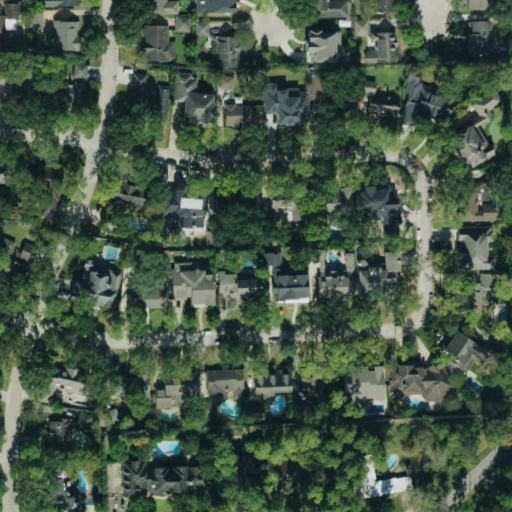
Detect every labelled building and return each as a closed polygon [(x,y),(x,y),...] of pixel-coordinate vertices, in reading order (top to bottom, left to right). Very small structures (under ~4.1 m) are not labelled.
[(147,0),(148,13),(177,12),(176,0),(147,0)] [(228,0),(207,0),(207,17),(232,17),(232,3),(229,3),(228,0)] [(349,17),(350,0),(313,0),(313,17),(349,17)] [(393,10),(393,0),(353,0),(353,10),(393,10)] [(465,0),(466,9),(488,9),(487,0),(465,0)] [(0,43),(9,43),(8,29),(16,29),(15,3),(0,3),(0,43)] [(29,26),(42,26),(42,10),(28,11),(29,26)] [(175,15),(174,31),(188,31),(189,16),(175,15)] [(368,32),(368,19),(352,19),(353,36),(367,35),(368,61),(395,60),(394,31),(368,32)] [(77,50),(77,21),(53,20),(52,50),(77,50)] [(465,53),(490,54),(491,20),(466,20),(465,53)] [(207,36),(208,21),(194,21),(194,35),(207,36)] [(174,60),(174,40),(167,40),(167,25),(142,24),(141,60),(174,60)] [(347,44),(336,45),(336,30),(305,31),(306,52),(309,52),(309,63),(348,62),(347,44)] [(216,67),(238,66),(238,36),(215,36),(216,67)] [(4,95),(82,103),(86,64),(60,61),(57,88),(35,85),(37,68),(24,66),(23,83),(13,82),(15,68),(0,66),(0,82),(5,83),(4,95)] [(415,114),(447,118),(450,97),(434,95),(435,86),(418,84),(419,70),(408,69),(401,118),(414,120),(415,114)] [(309,101),(328,100),(327,70),(308,71),(309,101)] [(172,100),(182,101),(180,121),(211,124),(213,94),(195,92),(196,74),(174,72),(172,100)] [(147,74),(131,73),(129,106),(146,107),(147,74)] [(217,88),(232,89),(232,75),(217,75),(217,88)] [(359,114),(396,115),(397,95),(374,94),(374,81),(360,80),(359,114)] [(307,123),(307,89),(277,88),(277,83),(263,83),(263,113),(275,114),(275,123),(307,123)] [(477,114),(471,118),(477,127),(492,115),(488,110),(501,100),(491,87),(469,104),(477,114)] [(259,104),(223,103),(222,125),(259,126),(259,104)] [(489,157),(474,123),(447,135),(462,169),(489,157)] [(0,182),(9,182),(9,163),(0,163),(0,182)] [(62,166),(27,165),(26,177),(61,178),(62,166)] [(461,220),(495,220),(495,203),(479,203),(479,200),(492,200),(492,168),(484,168),(484,178),(460,178),(461,220)] [(358,186),(358,204),(394,203),(394,185),(358,186)] [(50,217),(58,193),(44,188),(36,213),(50,217)] [(308,188),(308,224),(325,224),(325,211),(351,211),(351,189),(308,188)] [(169,190),(169,211),(192,211),(192,190),(169,190)] [(302,219),(302,191),(257,191),(257,214),(288,214),(288,219),(302,219)] [(456,226),(457,269),(493,268),(493,254),(485,254),(485,241),(492,241),(491,226),(456,226)] [(0,277),(26,282),(33,245),(22,243),(20,252),(12,250),(14,240),(5,238),(0,265),(0,277)] [(316,297),(346,297),(346,286),(352,286),(353,252),(344,252),(344,270),(323,270),(323,250),(316,250),(316,297)] [(399,292),(398,251),(383,251),(383,264),(356,264),(356,293),(399,292)] [(171,299),(189,299),(189,306),(212,305),(211,273),(202,273),(202,268),(191,269),(190,262),(170,262),(171,299)] [(84,280),(81,303),(115,307),(120,270),(82,265),(80,279),(84,280)] [(306,274),(279,274),(279,268),(274,268),(274,301),(306,300),(306,274)] [(258,300),(257,279),(231,280),(231,272),(217,272),(217,292),(227,292),(228,301),(258,300)] [(494,273),(479,272),(478,283),(462,282),(461,313),(480,313),(481,289),(493,290),(494,273)] [(165,306),(165,280),(126,279),(126,306),(165,306)] [(458,368),(465,373),(483,351),(458,331),(436,357),(454,373),(458,368)] [(50,402),(53,387),(78,392),(82,370),(47,363),(39,400),(50,402)] [(387,365),(388,395),(429,393),(429,401),(454,400),(453,384),(436,385),(435,363),(387,365)] [(383,401),(382,365),(341,366),(342,402),(383,401)] [(243,397),(241,368),(203,370),(205,414),(218,413),(216,392),(231,391),(232,398),(243,397)] [(290,391),(289,374),(281,374),(280,371),(252,372),(253,392),(290,391)] [(154,388),(154,408),(168,408),(168,400),(195,400),(195,372),(163,372),(163,388),(154,388)] [(297,373),(296,402),(306,402),(306,391),(336,392),(336,374),(297,373)] [(149,413),(148,375),(109,376),(109,394),(133,394),(133,414),(149,413)] [(94,415),(78,409),(73,425),(88,430),(94,415)] [(121,493),(203,492),(202,466),(144,466),(144,459),(120,460),(121,493)] [(355,497),(411,490),(409,475),(373,480),(371,461),(351,464),(355,497)] [(48,468),(47,501),(62,502),(61,507),(75,507),(77,470),(48,468)]
